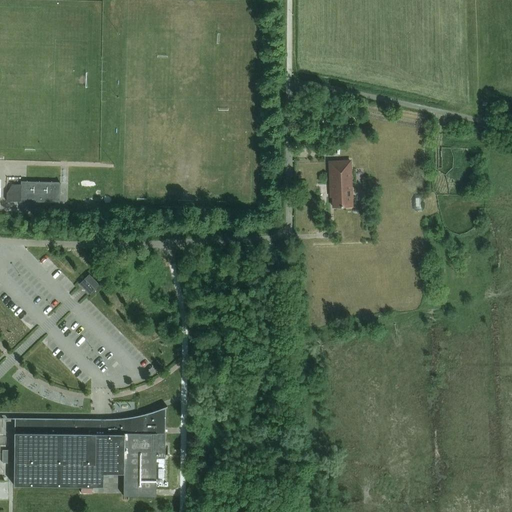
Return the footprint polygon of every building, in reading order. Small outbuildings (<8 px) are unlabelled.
[(351,161),(330,162),(331,191),(333,191),(334,207),(352,207),(351,161)] [(21,192),(20,201),(60,202),(60,182),(26,181),(21,181),(21,192)] [(7,192),(7,201),(20,201),(21,192),(7,192)] [(89,273),(79,283),(90,295),(100,285),(89,273)] [(14,478),(14,485),(103,486),(103,473),(123,473),(123,496),(156,496),(156,490),(156,460),(156,458),(165,458),(165,455),(165,446),(165,443),(165,433),(165,432),(165,430),(165,428),(166,407),(167,407),(167,406),(158,410),(154,411),(148,413),(140,415),(139,415),(129,417),(127,417),(119,418),(113,419),(109,419),(99,419),(15,418),(14,478)]
